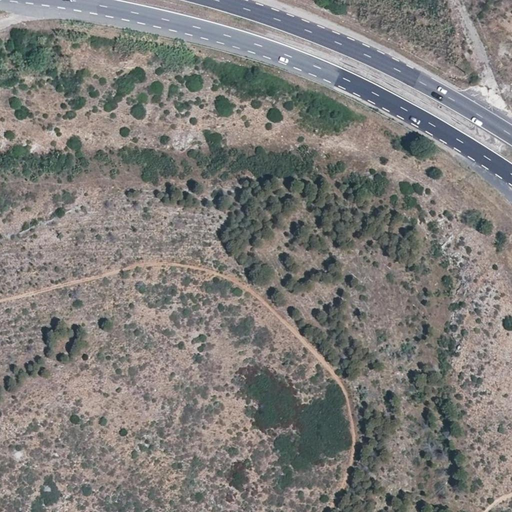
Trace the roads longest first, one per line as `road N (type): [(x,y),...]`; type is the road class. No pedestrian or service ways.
road 1 (trunk): [(76,0),(274,51),(356,86),(511,174)]
road 2 (trunk): [(511,133),(361,53),(216,0)]
